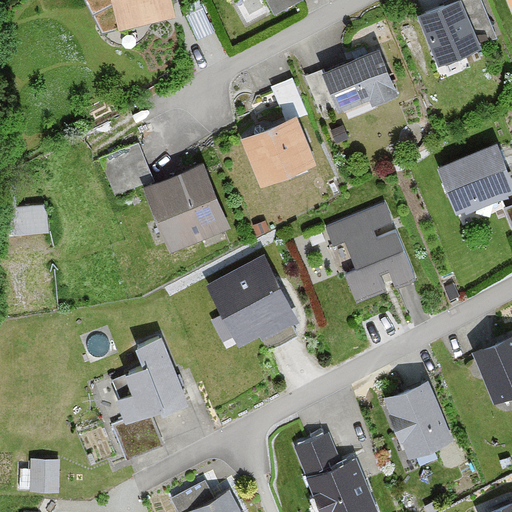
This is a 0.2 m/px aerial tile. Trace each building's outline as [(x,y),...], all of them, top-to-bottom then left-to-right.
[(177,0),(109,0),(116,31),(181,16),(177,0)] [(305,0),(264,0),(273,17),(305,1),(305,0)] [(451,0),(418,12),(437,66),(483,49),(482,45),(499,39),(484,0),(451,0)] [(200,1),(185,9),(200,39),(216,31),(200,1)] [(388,49),(326,71),(338,106),(344,121),(406,98),(388,49)] [(338,106),(326,71),(303,79),(317,114),(338,106)] [(293,76),(269,84),(282,120),(299,113),(305,112),(293,76)] [(317,162),(299,113),(282,120),(241,134),(258,183),(317,162)] [(140,136),(100,151),(115,190),(155,175),(140,136)] [(511,178),(499,144),(438,168),(458,220),(511,198),(511,178)] [(208,160),(146,184),(170,246),(232,222),(208,160)] [(389,197),(322,225),(329,244),(343,238),(355,268),(344,272),(356,301),(385,289),(379,273),(386,270),(393,286),(416,277),(405,250),(410,247),(401,225),(380,233),(377,226),(398,217),(389,197)] [(48,226),(47,198),(11,199),(12,227),(48,226)] [(272,252),(213,285),(247,347),(307,315),(272,252)] [(511,338),(494,346),(511,390),(511,338)] [(117,421),(180,399),(159,339),(139,346),(146,365),(125,372),(132,391),(109,398),(117,421)] [(452,372),(402,390),(426,453),(475,435),(452,372)] [(149,413),(115,426),(127,457),(162,444),(149,413)] [(312,442),(322,471),(357,458),(347,430),(312,442)] [(357,458),(322,471),(335,508),(343,505),(345,511),(393,511),(373,453),(357,458)] [(59,462),(32,461),(31,491),(58,492),(59,462)] [(192,492),(200,508),(233,492),(225,476),(192,492)] [(233,492),(200,508),(201,511),(265,511),(251,483),(233,492)] [(511,511),(511,502),(495,511),(511,511)]
